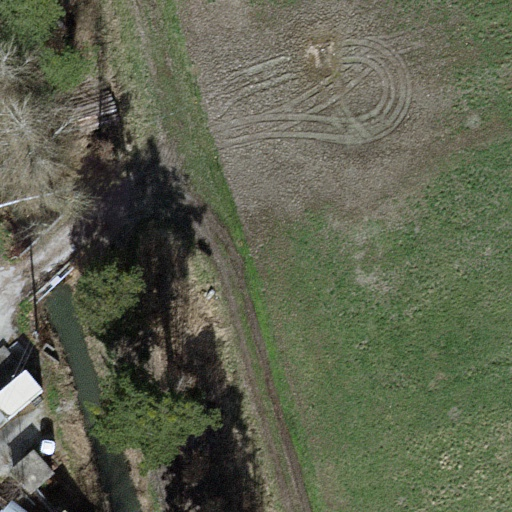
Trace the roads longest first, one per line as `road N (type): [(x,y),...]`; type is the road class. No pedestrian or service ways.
road 1 (track): [(130,0),(285,511)]
road 2 (track): [(0,299),(175,154)]
